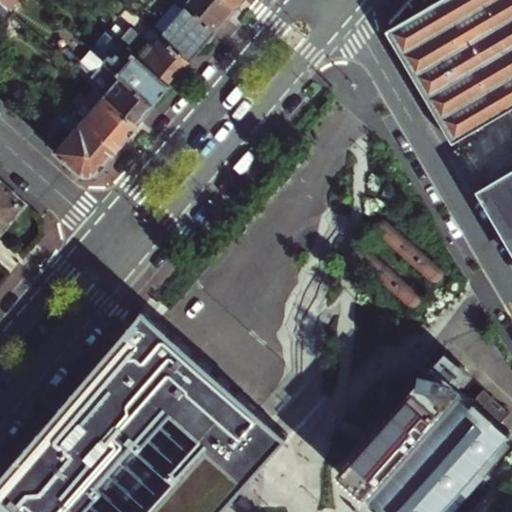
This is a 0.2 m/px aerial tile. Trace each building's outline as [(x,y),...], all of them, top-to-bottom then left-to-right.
[(0,0),(0,24),(10,8),(1,0),(0,0)] [(216,33),(236,10),(225,0),(189,0),(185,5),(187,7),(216,33)] [(225,0),(236,10),(244,0),(225,0)] [(511,0),(441,0),(391,30),(391,33),(454,142),(511,109),(511,176),(484,193),(511,241),(511,0)] [(162,38),(190,63),(216,33),(187,7),(162,38)] [(171,85),(190,63),(162,38),(154,47),(144,38),(131,27),(119,39),(121,41),(171,85)] [(154,47),(162,38),(152,29),(144,38),(154,47)] [(155,104),(171,85),(121,41),(105,59),(155,104)] [(138,124),(155,104),(105,59),(92,48),(81,60),(62,43),(56,49),(105,94),(138,124)] [(69,105),(117,148),(138,124),(105,94),(94,106),(85,98),(79,106),(73,101),(63,92),(59,96),(69,105)] [(79,106),(85,98),(80,93),(73,101),(79,106)] [(96,173),(117,148),(69,105),(65,110),(71,115),(64,123),(73,131),(56,150),(81,173),(96,173)] [(58,118),(64,123),(71,115),(65,110),(58,118)] [(0,234),(26,204),(0,180),(0,234)] [(378,228),(383,234),(429,276),(435,282),(443,282),(446,277),(445,271),(439,263),(394,223),(388,218),(381,218),(377,222),(378,228)] [(355,254),(360,260),(406,302),(412,308),(420,308),(424,303),(422,296),(417,289),(371,249),(365,244),(358,243),(354,248),(355,254)] [(220,511),(221,511),(288,436),(215,372),(144,309),(0,477),(0,511),(220,511)] [(438,511),(511,432),(436,367),(422,383),(341,472),(385,511),(438,511)]
